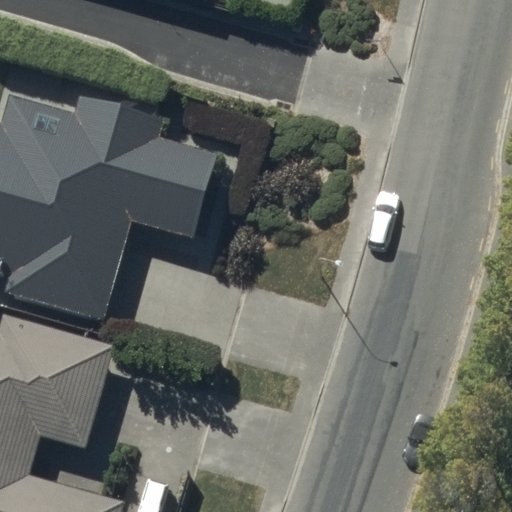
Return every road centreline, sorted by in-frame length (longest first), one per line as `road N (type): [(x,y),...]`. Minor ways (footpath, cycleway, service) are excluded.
road 1 (residential): [(45,0),(454,115)]
road 2 (unclassified): [(454,115),(379,424),(345,511)]
